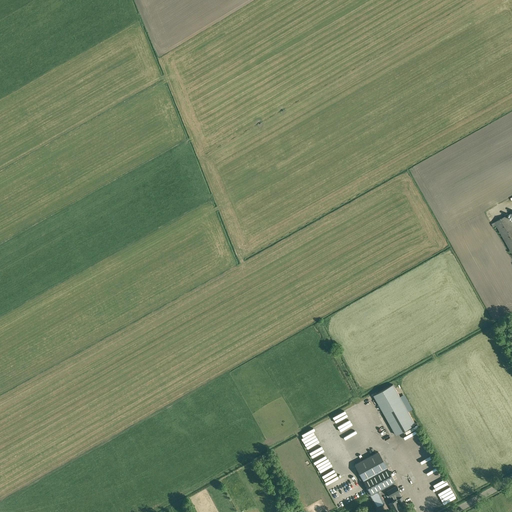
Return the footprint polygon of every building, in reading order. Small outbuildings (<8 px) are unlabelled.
[(496,225),(511,254),(511,224),(507,215),(491,224),(493,227),(496,225)] [(416,424),(395,388),(393,384),(374,395),(376,399),(396,435),(416,424)] [(335,424),(348,418),(346,412),(333,418),(335,424)] [(342,435),(354,429),(353,426),(340,432),(342,435)] [(406,435),(418,429),(417,426),(405,433),(406,435)] [(370,495),(376,507),(385,502),(379,491),(388,486),(395,482),(379,451),(354,464),(363,480),(371,494),(370,495)] [(328,485),(342,477),(341,474),(326,482),(328,485)] [(332,492),(342,487),(339,482),(329,487),(332,492)] [(392,496),(395,501),(388,504),(392,511),(400,511),(403,511),(400,505),(406,501),(403,496),(402,497),(399,492),(400,492),(397,486),(387,491),(390,497),(392,496)]
